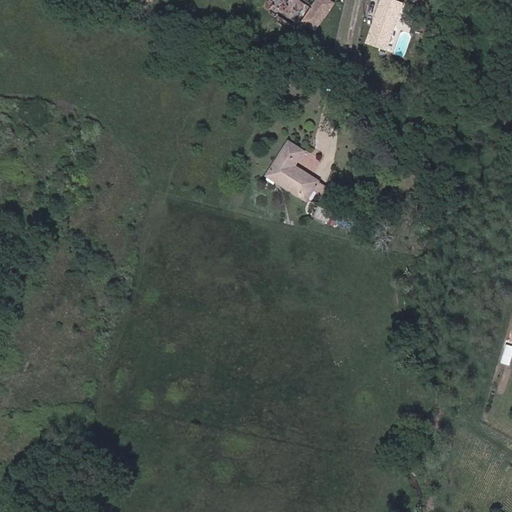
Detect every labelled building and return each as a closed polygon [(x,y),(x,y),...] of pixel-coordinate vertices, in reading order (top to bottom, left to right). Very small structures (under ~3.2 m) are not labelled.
[(324,14),(333,0),(315,0),(311,6),(302,0),(267,0),(273,3),(269,8),(270,12),(275,15),(279,14),(297,27),(304,16),(314,23),(321,12),(324,14)] [(403,3),(394,0),(379,0),(364,44),(387,51),(403,3)] [(297,27),(279,14),(275,21),(297,35),(301,29),(304,31),(309,24),(315,28),(324,14),(321,12),(314,23),(304,16),(297,27)] [(500,110),(511,113),(511,97),(504,96),(500,110)] [(273,176),(290,186),(301,146),(294,142),(273,176)] [(312,200),(324,181),(300,166),(309,152),(301,146),(290,186),(312,200)]
